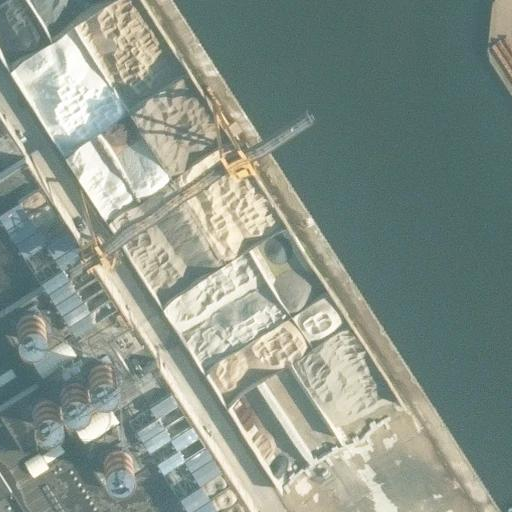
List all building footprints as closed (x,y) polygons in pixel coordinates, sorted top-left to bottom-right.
[(144,0),(98,0),(8,55),(84,180),(174,125),(154,94),(128,110),(110,81),(151,56),(151,55),(171,43),(144,0)] [(282,292),(318,268),(209,106),(197,107),(207,100),(185,67),(175,74),(183,84),(190,84),(192,109),(207,107),(174,129),(175,141),(144,144),(146,166),(130,177),(115,178),(103,186),(105,205),(133,247),(145,238),(167,271),(216,238),(261,234),(250,242),(296,238),(299,274),(295,275),(276,246),(259,247),(254,251),(282,292)] [(260,511),(0,107),(0,511),(260,511)] [(350,319),(233,388),(238,396),(263,381),(304,451),(338,431),(345,444),(362,434),(356,423),(397,399),(350,319)] [(291,437),(263,446),(268,460),(295,451),(291,437)]
